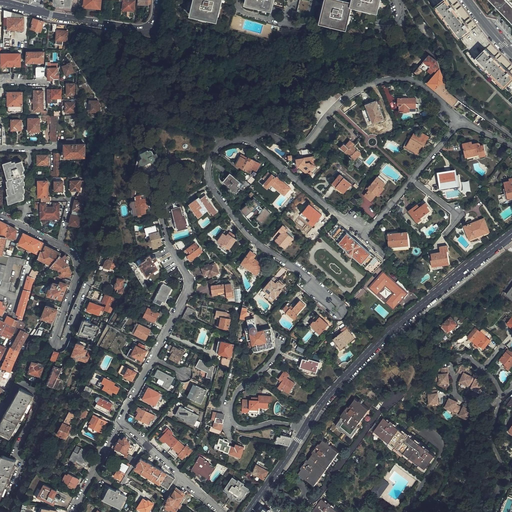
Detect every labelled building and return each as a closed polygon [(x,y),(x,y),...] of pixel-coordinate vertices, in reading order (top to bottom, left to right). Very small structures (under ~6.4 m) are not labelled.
[(133,10),(134,0),(123,0),(122,9),(133,10)] [(146,11),(150,11),(149,0),(138,0),(138,3),(146,4),(146,11)] [(217,20),(221,0),(194,0),(192,13),(197,15),(217,20)] [(247,0),(247,3),(247,5),(272,11),(275,0),(247,0)] [(377,12),(380,0),(353,0),(352,3),(338,0),(326,0),(321,23),(346,29),(348,22),(352,6),(377,12)] [(453,6),(448,0),(442,0),(435,6),(448,24),(460,39),(471,30),(465,22),(453,6)] [(511,7),(505,0),(489,0),(511,24),(511,7)] [(25,17),(8,16),(8,30),(26,30),(25,17)] [(44,21),(34,18),(31,28),(41,31),(44,21)] [(59,49),(62,49),(63,40),(66,40),(67,31),(57,30),(56,43),(60,44),(59,49)] [(494,56),(485,48),(475,59),(505,88),(511,80),(511,74),(506,69),(494,56)] [(42,62),(42,52),(26,52),(26,62),(42,62)] [(20,66),(20,54),(1,54),(1,66),(20,66)] [(438,72),(429,82),(444,96),(454,105),(459,100),(455,97),(451,93),(448,90),(438,61),(437,60),(430,55),(425,61),(432,67),(429,70),(433,74),(436,70),(438,72)] [(52,80),(52,84),(53,84),(59,84),(60,83),(60,76),(60,71),(60,67),(58,67),(58,62),(49,62),(49,61),(44,61),(44,66),(44,67),(44,74),(48,74),(48,80),(52,80)] [(68,64),(67,64),(63,66),(66,74),(74,72),(71,62),(68,63),(68,64)] [(36,77),(44,77),(44,74),(44,67),(44,66),(37,66),(35,68),(36,77)] [(67,84),(64,84),(64,87),(68,87),(68,94),(76,94),(76,83),(67,83),(67,84)] [(62,89),(48,89),(48,108),(53,108),(53,102),(59,102),(59,98),(62,98),(62,89)] [(35,110),(43,110),(43,106),(43,91),(35,90),(35,110)] [(22,111),(22,92),(8,92),(9,111),(22,111)] [(418,108),(419,98),(400,96),(400,104),(402,104),(401,111),(402,111),(405,112),(406,111),(409,111),(409,107),(418,108)] [(387,120),(380,100),(369,104),(375,124),(387,120)] [(459,109),(464,103),(459,100),(454,105),(459,109)] [(76,111),(76,102),(66,102),(67,112),(76,111)] [(92,114),(94,107),(93,107),(93,104),(85,102),(83,112),(92,114)] [(57,130),(55,115),(48,115),(48,123),(50,123),(51,130),(57,130)] [(475,121),(480,125),(485,119),(480,115),(475,121)] [(40,131),(40,118),(29,118),(29,131),(40,131)] [(21,129),(21,122),(22,122),(22,119),(12,119),(12,129),(21,129)] [(416,133),(414,135),(408,145),(419,152),(423,145),(425,146),(430,137),(423,132),(421,136),(416,133)] [(408,145),(414,135),(412,134),(405,146),(417,154),(419,152),(408,145)] [(361,151),(353,144),(354,142),(350,139),(346,143),(345,142),(341,146),(355,159),(361,151)] [(488,155),(486,146),(483,146),(482,145),(480,143),(475,144),(474,141),(465,144),(469,157),(481,154),(482,157),(488,155)] [(65,143),(64,145),(65,152),(62,152),(62,156),(85,156),(85,144),(65,143)] [(151,147),(146,145),(146,144),(142,146),(141,148),(144,154),(138,157),(139,162),(146,159),(147,161),(154,158),(154,159),(159,157),(156,150),(153,151),(151,147)] [(243,153),(241,155),(243,156),(238,164),(250,171),(257,160),(249,156),(249,157),(243,153)] [(48,165),(48,155),(38,155),(38,165),(48,165)] [(296,157),(297,164),(300,164),(308,171),(309,170),(312,172),(316,167),(313,165),(313,163),(315,163),(314,155),(296,157)] [(24,195),(22,189),(24,188),(22,182),(24,181),(22,174),(24,174),(20,163),(16,165),(15,161),(5,164),(9,177),(7,178),(9,184),(7,185),(9,190),(10,192),(7,192),(10,200),(24,195)] [(300,164),(297,164),(310,175),(312,172),(309,170),(308,171),(300,164)] [(222,179),(226,183),(228,181),(236,188),(242,181),(229,170),(222,179)] [(269,171),(263,177),(267,180),(265,182),(264,182),(263,183),(268,187),(271,183),(272,182),(278,187),(277,188),(282,192),(283,191),(286,193),(291,187),(279,178),(278,180),(276,178),(277,177),(272,173),(272,174),(269,171)] [(456,171),(442,173),(442,179),(441,179),(442,185),(444,185),(445,188),(454,186),(454,184),(459,183),(458,179),(457,180),(456,171)] [(332,184),(336,187),(338,185),(340,187),(340,188),(344,192),(352,183),(341,173),(332,184)] [(378,176),(386,183),(388,181),(380,174),(378,176)] [(383,187),(386,183),(378,176),(369,187),(371,188),(365,194),(372,200),(377,194),(378,195),(382,192),(385,188),(383,187)] [(41,202),(50,202),(50,197),(48,196),(48,181),(46,181),(46,179),(39,179),(38,197),(41,197),(41,199),(41,202)] [(72,191),(80,191),(81,181),(71,181),(71,184),(72,184),(72,191)] [(228,181),(226,183),(235,190),(236,188),(228,181)] [(64,191),(64,182),(56,182),(56,191),(64,191)] [(148,197),(148,194),(148,192),(135,194),(136,196),(133,197),(133,200),(132,200),(134,215),(139,214),(139,216),(142,216),(142,214),(147,213),(146,206),(148,205),(148,197)] [(204,202),(209,210),(211,209),(213,212),(217,209),(209,199),(207,200),(206,199),(208,197),(205,193),(199,196),(199,194),(189,201),(195,209),(204,202)] [(76,197),(73,210),(82,213),(83,207),(81,206),(84,197),(76,197)] [(258,203),(260,201),(254,197),(241,208),(246,214),(255,206),(260,213),(256,218),(262,222),(271,211),(265,206),(263,208),(258,203)] [(306,201),(299,210),(310,219),(308,221),(313,225),(322,215),(306,201)] [(50,208),(46,208),(46,203),(41,203),(41,219),(50,219),(50,208)] [(426,203),(423,205),(420,207),(419,205),(418,204),(409,210),(418,222),(422,219),(421,218),(430,212),(427,207),(428,206),(426,203)] [(54,208),(50,208),(50,219),(59,219),(59,204),(55,204),(54,208)] [(188,225),(186,219),(185,219),(180,205),(172,208),(178,228),(188,225)] [(310,219),(299,210),(297,212),(308,221),(310,219)] [(79,217),(72,215),(69,224),(81,228),(82,222),(81,221),(82,218),(79,217)] [(464,226),(468,237),(482,231),(483,234),(489,231),(483,218),(464,226)] [(0,221),(0,235),(6,237),(15,239),(17,229),(0,221)] [(329,232),(374,271),(383,261),(337,223),(329,232)] [(294,236),(286,230),(289,227),(284,224),(274,236),(285,246),(288,243),(291,239),(294,236)] [(162,243),(159,231),(156,232),(155,225),(145,228),(147,234),(150,233),(151,238),(150,238),(149,240),(149,241),(149,243),(151,244),(152,244),(153,247),(158,246),(157,244),(162,243)] [(289,227),(286,230),(294,236),(297,234),(289,227)] [(235,236),(233,234),(228,230),(226,232),(223,230),(217,237),(228,246),(235,236)] [(482,231),(468,237),(469,240),(483,234),(482,231)] [(42,243),(20,232),(17,239),(16,243),(39,254),(42,245),(42,243)] [(409,245),(409,232),(389,233),(389,247),(409,245)] [(183,239),(174,242),(179,250),(186,246),(183,239)] [(202,250),(199,245),(198,245),(194,241),(184,250),(191,259),(202,250)] [(432,260),(432,264),(436,263),(436,266),(450,264),(448,251),(449,250),(449,246),(447,246),(447,244),(440,245),(441,252),(432,253),(433,259),(432,260)] [(51,264),(57,253),(57,252),(42,245),(39,254),(37,257),(51,264)] [(261,263),(253,256),(255,253),(250,249),(242,261),(256,272),(260,267),(259,266),(261,263)] [(58,255),(57,253),(51,264),(50,265),(57,269),(58,269),(68,265),(66,263),(70,259),(62,252),(58,255)] [(146,254),(138,258),(138,264),(146,277),(147,277),(149,275),(150,274),(155,271),(156,271),(159,270),(159,268),(156,265),(159,263),(157,259),(157,258),(157,256),(156,256),(155,256),(154,256),(152,257),(150,253),(147,255),(146,254)] [(9,282),(14,263),(15,259),(11,257),(2,255),(0,254),(0,277),(3,278),(2,280),(9,282)] [(112,272),(115,264),(113,263),(114,259),(111,259),(111,261),(109,261),(108,262),(106,262),(104,267),(112,272)] [(215,272),(211,263),(199,269),(202,275),(205,273),(206,276),(215,272)] [(68,265),(58,269),(60,276),(64,275),(65,278),(72,276),(68,265)] [(394,308),(408,292),(402,285),(401,286),(384,272),(371,286),(378,293),(386,284),(395,292),(387,301),(394,308)] [(281,287),(283,284),(278,279),(273,275),(263,287),(274,296),(282,288),(281,287)] [(34,279),(29,277),(28,277),(22,294),(16,314),(18,315),(18,318),(21,319),(34,279)] [(70,285),(71,281),(66,279),(64,279),(62,282),(61,282),(59,285),(58,285),(54,283),(51,289),(50,289),(48,294),(55,297),(56,296),(61,299),(67,284),(70,285)] [(122,290),(124,281),(117,279),(116,284),(115,285),(114,287),(116,289),(117,289),(116,293),(123,295),(124,293),(123,293),(123,291),(122,290)] [(511,279),(501,293),(511,301),(511,279)] [(172,287),(172,284),(171,283),(170,282),(169,282),(168,282),(167,283),(164,282),(155,299),(161,303),(163,300),(166,301),(168,296),(168,295),(172,287)] [(232,294),(230,282),(210,283),(211,294),(226,293),(226,294),(232,294)] [(263,287),(260,291),(273,302),(276,298),(274,296),(263,287)] [(114,298),(106,295),(102,303),(106,305),(109,307),(110,307),(114,298)] [(298,311),(306,302),(301,298),(294,305),(289,300),(283,307),(295,317),(298,312),(298,311)] [(98,315),(101,307),(97,305),(97,304),(93,302),(92,303),(90,302),(87,309),(98,315)] [(53,321),(57,310),(47,306),(42,317),(53,321)] [(155,321),(160,311),(149,306),(144,315),(155,321)] [(188,307),(185,313),(193,317),(196,310),(188,307)] [(221,325),(230,326),(232,314),(230,314),(230,313),(228,312),(228,310),(217,309),(217,314),(222,315),(221,325)] [(99,321),(81,311),(79,316),(83,318),(76,336),(91,342),(99,321)] [(5,320),(12,324),(14,319),(10,317),(11,314),(9,313),(5,320)] [(193,317),(185,313),(183,316),(195,322),(198,319),(193,317)] [(321,332),(329,323),(320,315),(319,316),(316,313),(313,317),(315,318),(311,322),(317,328),(316,328),(321,332)] [(247,334),(248,339),(250,346),(254,345),(256,351),(258,350),(258,351),(260,352),(262,351),(263,350),(263,349),(274,346),(272,334),(273,334),(272,327),(258,330),(255,315),(250,316),(251,318),(248,318),(249,325),(247,325),(247,327),(246,327),(247,331),(244,332),(245,335),(247,334)] [(448,331),(456,324),(450,317),(442,325),(448,331)] [(0,358),(1,359),(6,349),(17,326),(14,325),(12,324),(5,320),(0,318),(0,358)] [(14,325),(17,326),(20,329),(26,332),(27,329),(25,323),(17,320),(14,325)] [(151,329),(139,323),(134,333),(146,339),(151,329)] [(20,329),(17,326),(6,349),(10,351),(20,329)] [(341,332),(334,336),(340,344),(342,346),(344,344),(355,337),(350,330),(348,327),(341,332)] [(483,348),(492,337),(488,333),(485,336),(484,336),(480,332),(475,328),(467,336),(478,347),(479,345),(483,348)] [(22,341),(26,332),(20,329),(10,351),(0,372),(0,380),(4,382),(5,379),(6,379),(7,378),(6,377),(8,373),(9,372),(8,371),(11,366),(12,366),(13,365),(12,364),(18,351),(20,346),(22,344),(22,341)] [(293,329),(290,333),(291,333),(300,340),(303,336),(293,329)] [(230,369),(230,368),(235,353),(236,342),(237,342),(238,338),(235,337),(233,343),(220,340),(219,343),(222,344),(221,352),(228,354),(228,356),(225,355),(223,356),(222,360),(223,362),(222,365),(230,369)] [(147,350),(144,348),(145,345),(140,342),(139,344),(134,341),(127,355),(135,360),(137,357),(141,359),(147,350)] [(86,351),(82,349),(80,348),(81,345),(77,343),(71,358),(74,359),(75,358),(75,357),(77,358),(76,359),(86,363),(88,358),(84,357),(86,351)] [(179,362),(185,350),(181,347),(180,349),(174,345),(174,346),(173,346),(170,350),(171,350),(171,351),(172,352),(170,357),(179,362)] [(507,370),(511,364),(511,352),(508,349),(499,360),(505,365),(503,367),(507,370)] [(303,357),(301,364),(304,365),(303,367),(317,371),(320,361),(310,357),(309,360),(306,359),(306,358),(303,357)] [(211,377),(215,365),(200,358),(197,364),(208,369),(206,376),(211,377)] [(39,376),(43,368),(37,365),(38,364),(32,361),(30,366),(31,367),(29,372),(39,376)] [(124,376),(124,375),(128,369),(121,365),(118,372),(119,372),(118,374),(124,376)] [(458,382),(467,386),(467,385),(471,376),(463,373),(465,368),(459,366),(456,372),(462,374),(458,382)] [(132,379),(136,371),(134,370),(129,367),(128,369),(124,375),(132,379)] [(46,386),(56,390),(60,380),(57,378),(60,371),(54,368),(46,386)] [(174,377),(157,368),(153,375),(162,380),(160,383),(168,388),(174,377)] [(448,374),(447,368),(440,369),(440,374),(437,375),(438,385),(448,384),(447,374),(448,374)] [(288,393),(295,383),(287,378),(290,374),(284,371),(278,379),(280,380),(279,382),(280,383),(278,387),(281,390),(282,388),(288,393)] [(471,376),(467,385),(471,387),(470,388),(479,392),(484,383),(475,379),(476,376),(473,374),(471,376)] [(112,387),(115,382),(104,377),(101,381),(99,380),(97,385),(112,392),(114,389),(112,387)] [(198,382),(192,378),(190,380),(188,381),(185,382),(182,387),(192,393),(190,397),(203,404),(210,391),(199,386),(196,393),(193,391),(197,384),(198,382)] [(0,430),(11,437),(34,395),(20,387),(0,422),(0,430)] [(161,393),(149,387),(143,398),(156,405),(159,399),(158,399),(161,393)] [(438,403),(437,390),(430,391),(428,394),(428,395),(427,395),(428,404),(438,403)] [(271,401),(271,395),(259,395),(258,399),(253,399),(253,402),(250,402),(249,408),(257,408),(258,407),(268,407),(268,401),(271,401)] [(113,402),(99,396),(98,396),(97,396),(97,397),(96,398),(96,399),(97,400),(98,401),(96,406),(108,412),(113,402)] [(343,430),(350,435),(351,434),(358,425),(356,424),(360,419),(365,412),(364,411),(370,403),(368,401),(368,400),(367,399),(363,404),(354,397),(349,405),(347,404),(343,409),(345,410),(335,423),(333,422),(317,445),(316,445),(311,451),(312,451),(306,460),(305,459),(301,464),(303,465),(298,472),(299,473),(313,483),(314,481),(324,467),(333,455),(337,449),(331,445),(336,438),(337,438),(343,430)] [(444,408),(456,413),(459,406),(456,405),(457,402),(449,398),(444,408)] [(351,434),(350,435),(352,437),(375,406),(370,403),(364,411),(365,412),(360,419),(356,424),(358,425),(351,434)] [(193,423),(198,415),(180,405),(176,413),(180,415),(180,417),(193,423)] [(156,415),(139,406),(137,410),(139,411),(136,417),(149,424),(152,419),(154,420),(156,415)] [(459,406),(456,413),(459,414),(458,416),(467,420),(471,410),(463,407),(462,408),(459,406)] [(90,411),(84,408),(80,415),(86,418),(90,411)] [(216,419),(215,420),(222,422),(224,414),(223,412),(217,411),(216,419)] [(434,454),(384,418),(386,415),(382,412),(370,428),(424,467),(434,454)] [(108,421),(94,413),(89,423),(90,423),(90,424),(93,426),(93,427),(102,432),(108,421)] [(66,437),(72,426),(63,421),(57,433),(66,437)] [(138,430),(145,434),(150,429),(141,425),(138,430)] [(168,451),(178,441),(170,433),(172,431),(167,427),(165,430),(166,431),(160,438),(164,442),(161,445),(168,451)] [(276,442),(289,444),(292,437),(281,435),(280,436),(278,436),(276,442)] [(240,455),(241,445),(239,444),(235,443),(234,446),(227,444),(228,441),(226,440),(223,439),(224,439),(220,437),(218,442),(221,443),(219,448),(231,452),(232,452),(240,455)] [(122,440),(121,442),(120,445),(117,444),(114,449),(113,451),(117,453),(118,452),(121,453),(120,455),(126,458),(127,456),(126,456),(128,453),(130,454),(133,449),(128,447),(128,445),(127,444),(126,443),(126,441),(125,440),(124,440),(123,440),(122,440)] [(187,448),(178,441),(168,451),(175,458),(178,455),(183,458),(189,452),(190,453),(193,451),(189,447),(187,448)] [(87,451),(85,450),(85,449),(77,445),(70,457),(75,460),(77,457),(79,458),(78,459),(83,461),(83,460),(86,462),(92,452),(88,450),(87,451)] [(339,451),(337,449),(333,455),(324,467),(314,481),(313,483),(315,484),(339,451)] [(5,485),(11,469),(12,469),(13,467),(12,466),(15,459),(13,459),(13,460),(2,455),(0,461),(0,496),(4,488),(5,486),(5,485)] [(131,463),(132,464),(135,459),(130,455),(127,460),(131,463)] [(209,465),(210,463),(204,460),(205,459),(200,456),(192,469),(197,472),(208,478),(214,468),(209,465)] [(167,490),(174,478),(141,458),(134,470),(167,490)] [(114,475),(121,479),(130,465),(131,466),(132,464),(127,460),(121,470),(119,468),(114,475)] [(269,470),(267,469),(260,466),(258,470),(255,468),(253,473),(264,478),(265,475),(266,475),(269,470)] [(76,486),(80,478),(69,472),(68,474),(66,473),(64,477),(66,478),(65,480),(69,482),(70,485),(72,486),(74,485),(76,486)] [(370,482),(374,484),(378,478),(372,474),(372,475),(368,480),(370,482)] [(241,498),(242,485),(243,484),(238,480),(237,481),(233,478),(225,488),(226,490),(238,499),(241,498)] [(369,491),(374,484),(370,482),(368,480),(363,486),(369,491)] [(61,496),(54,493),(57,488),(44,482),(38,494),(51,500),(51,499),(55,501),(56,498),(59,500),(61,496)] [(206,482),(201,488),(205,492),(210,485),(206,482)] [(119,493),(120,492),(117,490),(116,491),(106,484),(100,494),(107,499),(106,500),(113,505),(113,504),(118,507),(125,497),(119,493)] [(181,504),(184,499),(181,498),(184,493),(176,488),(171,495),(170,494),(165,502),(164,501),(162,505),(170,509),(170,508),(176,511),(179,506),(180,507),(182,504),(181,504)] [(214,500),(217,503),(222,498),(219,495),(214,500)] [(511,496),(508,496),(507,500),(505,499),(501,511),(510,511),(511,510),(511,496)] [(147,511),(153,506),(148,502),(147,503),(142,500),(136,509),(137,509),(140,511),(147,511)] [(338,511),(323,500),(314,511),(338,511)]
